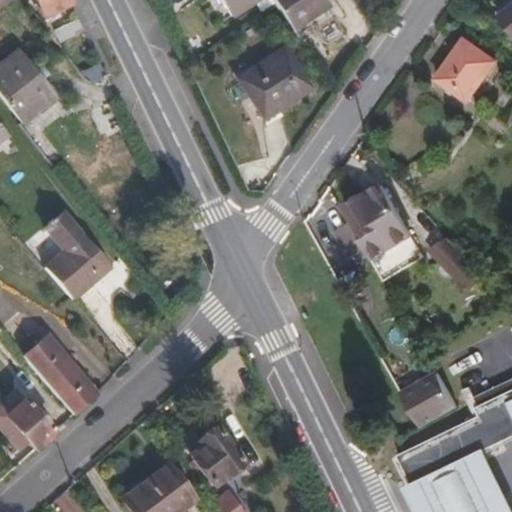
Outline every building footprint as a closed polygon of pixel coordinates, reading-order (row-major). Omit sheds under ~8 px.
[(72,7),(68,0),(33,0),(38,9),(45,20),(72,7)] [(257,0),(219,0),(231,18),(257,0)] [(330,6),(325,0),(271,0),(292,31),(330,6)] [(511,4),(499,15),(511,30),(511,4)] [(61,42),(84,31),(78,19),(54,30),(61,42)] [(468,101),(497,62),(465,38),(437,78),(468,101)] [(264,119),(311,89),(284,47),(254,66),(237,77),(264,119)] [(62,105),(56,96),(20,50),(0,66),(0,95),(22,123),(33,115),(39,122),(62,105)] [(0,150),(0,151),(12,142),(8,136),(0,126),(0,150)] [(410,235),(381,184),(345,205),(363,237),(359,239),(366,249),(370,258),(410,235)] [(110,268),(102,257),(65,213),(45,228),(63,251),(45,267),(73,299),(110,268)] [(366,249),(359,239),(350,222),(336,230),(351,258),(366,249)] [(469,261),(459,250),(448,240),(432,249),(454,275),(469,261)] [(94,395),(61,356),(45,338),(23,357),(73,415),(94,395)] [(458,408),(438,372),(400,391),(421,427),(458,408)] [(54,432),(25,401),(0,423),(0,426),(12,439),(20,433),(35,449),(54,432)] [(242,463),(216,428),(198,443),(201,446),(191,454),(214,485),(242,463)] [(415,488),(408,491),(414,504),(418,511),(511,511),(511,506),(488,454),(415,488)] [(179,511),(197,499),(169,462),(136,487),(154,511),(179,511)] [(119,501),(127,511),(154,511),(136,487),(119,501)] [(237,511),(225,495),(213,504),(218,511),(237,511)]
